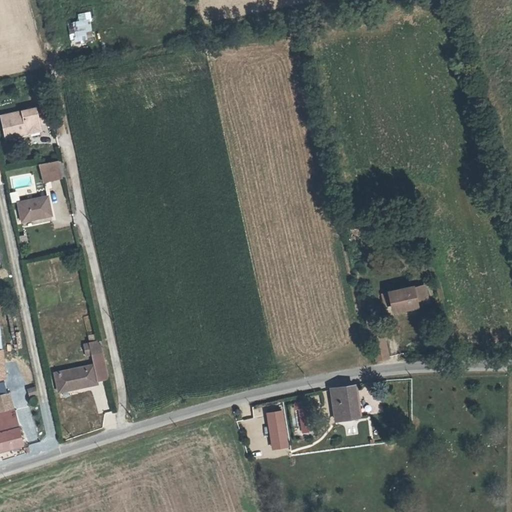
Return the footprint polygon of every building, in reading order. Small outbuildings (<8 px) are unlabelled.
[(86,35),(81,14),(73,15),(78,36),(86,35)] [(24,122),(36,120),(45,117),(41,101),(0,110),(0,117),(4,133),(25,128),(24,122)] [(38,125),(36,120),(24,122),(25,128),(38,125)] [(56,160),(40,163),(44,180),(59,177),(56,160)] [(46,196),(20,201),(24,220),(50,215),(46,196)] [(385,291),(387,302),(394,300),(395,306),(431,300),(427,283),(385,291)] [(368,325),(370,333),(384,330),(382,322),(368,325)] [(384,330),(370,333),(375,356),(389,353),(384,330)] [(98,339),(85,341),(86,345),(79,347),(80,352),(87,350),(87,354),(93,353),(95,365),(56,372),(61,393),(80,388),(91,386),(91,383),(98,381),(98,379),(107,378),(98,339)] [(357,417),(351,387),(326,391),(329,404),(336,403),(339,420),(357,417)] [(80,388),(61,393),(63,402),(82,398),(80,388)] [(0,393),(0,408),(12,406),(8,391),(0,393)] [(297,404),(300,418),(308,417),(305,402),(297,404)] [(28,408),(22,410),(25,420),(31,418),(28,408)] [(0,448),(22,442),(16,417),(15,417),(13,409),(0,411),(0,448)] [(266,412),(271,442),(286,440),(281,409),(266,412)] [(286,440),(271,442),(272,449),(287,447),(286,440)]
